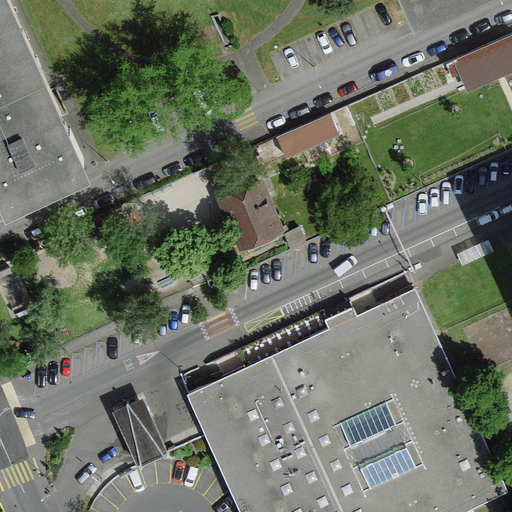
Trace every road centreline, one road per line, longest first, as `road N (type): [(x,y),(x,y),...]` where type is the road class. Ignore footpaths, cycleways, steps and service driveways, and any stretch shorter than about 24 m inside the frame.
road 1 (residential): [(0,422),(511,189)]
road 2 (residential): [(511,2),(0,234)]
